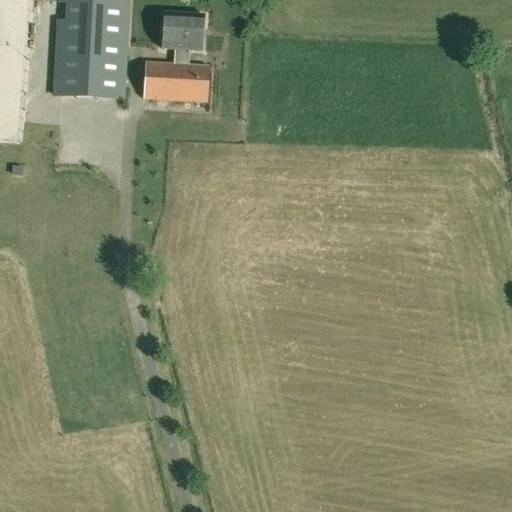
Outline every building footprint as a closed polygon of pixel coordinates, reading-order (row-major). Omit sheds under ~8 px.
[(46,0),(42,86),(0,83),(0,203),(45,206),(51,96),(125,100),(130,0),(46,0)] [(201,54),(204,18),(165,15),(162,51),(201,54)] [(208,104),(209,68),(145,64),(143,100),(208,104)] [(170,201),(173,111),(147,110),(144,200),(170,201)] [(82,275),(100,270),(95,254),(77,259),(82,275)] [(104,282),(90,282),(91,307),(105,306),(104,282)]
